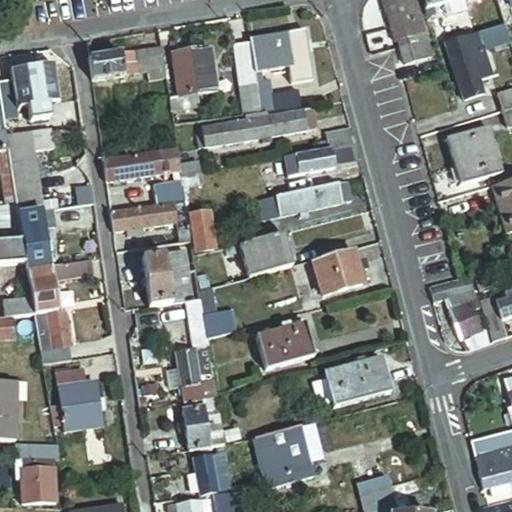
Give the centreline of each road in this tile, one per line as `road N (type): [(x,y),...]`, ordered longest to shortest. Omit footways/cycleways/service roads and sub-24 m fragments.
road 1 (residential): [(337,0),(440,382)]
road 2 (residential): [(273,0),(0,46)]
road 3 (residential): [(440,382),(471,511)]
